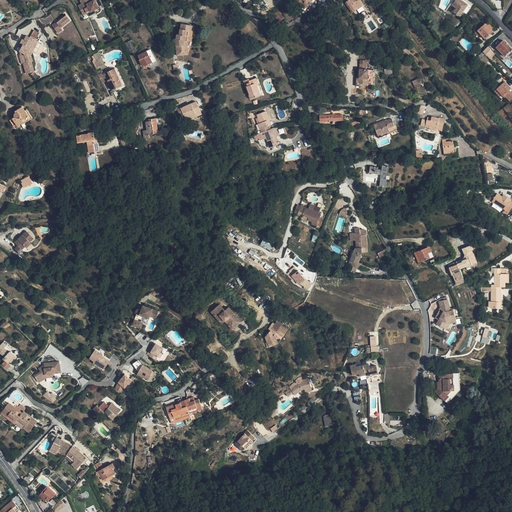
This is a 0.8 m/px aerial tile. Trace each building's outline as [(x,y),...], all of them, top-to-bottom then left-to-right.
[(91,12),(95,10),(99,8),(98,7),(103,5),(100,0),(94,0),(91,2),(90,0),(80,0),(82,4),(78,6),(83,15),(87,13),(90,11),(91,12)] [(295,0),(296,0),(304,9),(308,5),(310,7),(317,1),(316,0),(295,0)] [(357,1),(356,0),(349,0),(347,2),(354,12),(358,9),(361,13),(365,10),(358,0),(357,1)] [(452,12),(460,17),(468,5),(461,0),(455,0),(451,5),(455,8),(452,12)] [(116,8),(122,21),(128,18),(123,5),(116,8)] [(273,14),(279,22),(285,18),(278,10),(273,14)] [(67,15),(57,22),(61,28),(70,21),(67,15)] [(57,22),(52,26),(57,33),(62,30),(61,28),(57,22)] [(176,42),(177,52),(185,52),(184,41),(187,41),(188,37),(190,37),(192,25),(181,23),(179,35),(177,34),(176,39),(175,39),(174,40),(174,41),(174,42),(175,42),(176,42)] [(488,26),(486,23),(478,30),(481,34),(486,39),(494,32),(492,30),(488,26)] [(34,30),(31,36),(36,39),(40,33),(34,30)] [(36,39),(31,36),(30,37),(27,35),(24,40),(23,39),(20,43),(24,44),(20,51),(24,54),(26,62),(25,63),(26,67),(25,68),(26,74),(34,71),(32,61),(33,61),(31,54),(30,50),(33,45),(36,39)] [(185,52),(177,52),(177,55),(188,54),(187,41),(184,41),(185,52)] [(506,44),(503,41),(496,47),(506,57),(511,50),(511,48),(509,45),(509,46),(506,44)] [(145,52),(138,55),(143,65),(144,64),(145,66),(156,61),(150,50),(145,52)] [(473,65),(478,57),(474,55),(469,63),(473,65)] [(101,57),(96,59),(101,70),(106,67),(101,57)] [(114,68),(108,71),(111,78),(116,87),(122,84),(114,68)] [(373,70),(366,69),(360,69),(359,78),(359,83),(356,82),(356,86),(363,86),(363,84),(367,84),(368,79),(368,76),(373,76),(373,70)] [(111,78),(108,71),(98,76),(102,83),(108,80),(111,78)] [(111,78),(108,80),(113,90),(116,88),(116,87),(111,78)] [(256,86),(253,79),(249,80),(249,79),(243,81),(250,99),(261,95),(257,86),(256,86)] [(505,87),(502,84),(497,89),(505,98),(506,97),(511,102),(511,100),(511,92),(509,89),(506,86),(505,87)] [(177,110),(182,120),(201,112),(196,101),(181,108),(178,109),(177,109),(177,110)] [(177,109),(178,109),(176,105),(168,108),(171,113),(177,110),(177,109)] [(13,118),(17,124),(18,126),(21,124),(22,125),(33,118),(27,109),(25,111),(22,107),(15,111),(16,113),(15,114),(15,115),(15,116),(15,117),(13,118)] [(258,124),(260,129),(263,128),(269,126),(267,120),(269,119),(268,115),(266,111),(257,115),(258,117),(260,123),(258,124)] [(201,112),(182,120),(183,122),(202,114),(201,112)] [(425,127),(430,128),(436,129),(442,131),(445,119),(439,117),(439,118),(432,117),(432,118),(427,117),(427,120),(425,127)] [(152,121),(149,121),(146,122),(147,130),(143,131),(144,139),(150,138),(149,134),(158,133),(156,118),(151,119),(152,121)] [(395,129),(391,118),(374,125),(377,134),(384,131),(384,133),(389,131),(395,129)] [(263,128),(266,138),(270,148),(278,145),(276,142),(278,141),(277,136),(273,128),(271,129),(269,126),(263,128)] [(77,136),(78,143),(88,141),(90,153),(100,151),(98,139),(95,140),(94,132),(88,133),(89,134),(77,136)] [(451,145),(454,145),(453,141),(443,143),(443,149),(451,148),(451,145)] [(382,165),(382,169),(381,172),(381,175),(383,175),(387,175),(388,176),(389,166),(382,165)] [(377,174),(378,171),(378,169),(378,167),(370,166),(369,173),(377,174)] [(20,180),(23,186),(32,181),(29,176),(20,180)] [(388,179),(386,179),(383,178),(380,178),(379,186),(386,187),(388,179)] [(492,202),(506,210),(504,213),(507,215),(511,207),(511,202),(511,200),(504,194),(502,196),(497,193),(492,202)] [(342,194),(338,200),(344,204),(348,199),(342,194)] [(311,224),(316,226),(321,215),(319,213),(319,212),(312,209),(312,210),(308,208),(305,207),(301,206),(297,214),(301,216),(302,215),(309,218),(308,220),(312,222),(311,224)] [(341,208),(339,214),(346,217),(348,210),(341,208)] [(354,251),(350,263),(349,264),(350,265),(348,270),(354,273),(356,267),(358,262),(362,253),(362,252),(367,252),(366,235),(360,235),(360,230),(360,227),(355,228),(355,232),(350,233),(350,241),(356,240),(356,247),(355,248),(355,249),(354,250),(354,251)] [(25,247),(30,242),(34,238),(26,231),(14,242),(18,246),(15,249),(20,254),(23,251),(22,249),(25,247)] [(270,251),(275,243),(264,237),(260,245),(270,251)] [(473,249),(471,244),(463,248),(465,253),(465,255),(465,256),(465,257),(464,258),(463,259),(462,260),(449,265),(452,272),(454,271),(458,280),(464,277),(461,268),(476,262),(472,253),(470,250),(473,249)] [(421,262),(427,259),(430,258),(428,253),(432,252),(430,246),(421,250),(417,252),(421,262)] [(495,273),(495,287),(501,287),(505,287),(505,282),(506,274),(500,274),(500,270),(500,268),(495,268),(495,273)] [(296,271),(291,280),(304,288),(310,278),(307,277),(296,271)] [(501,287),(495,287),(492,287),(482,286),(482,292),(492,291),(491,302),(489,301),(489,308),(499,308),(499,302),(501,302),(501,287)] [(448,299),(440,301),(441,307),(436,317),(440,319),(438,324),(444,327),(448,320),(456,318),(454,310),(451,311),(448,299)] [(268,307),(273,313),(279,309),(273,303),(268,307)] [(232,315),(234,313),(229,307),(225,310),(220,304),(211,311),(220,321),(223,318),(225,321),(232,329),(239,323),(232,315)] [(137,313),(133,325),(141,328),(143,323),(147,324),(150,316),(156,318),(159,311),(143,305),(141,310),(139,309),(136,311),(135,313),(137,313)] [(241,322),(234,313),(232,315),(239,323),(241,322)] [(457,321),(456,318),(448,320),(444,327),(446,329),(450,323),(457,321)] [(279,338),(288,326),(279,319),(271,330),(266,337),(270,347),(279,343),(276,335),(279,338)] [(288,326),(279,338),(281,339),(290,327),(288,326)] [(484,328),(481,343),(489,344),(490,339),(487,338),(488,329),(484,328)] [(4,348),(5,346),(6,346),(2,342),(0,344),(0,352),(4,357),(9,361),(11,363),(17,357),(10,350),(9,352),(4,348)] [(162,347),(155,343),(150,352),(151,352),(150,355),(156,359),(157,355),(159,356),(162,352),(160,351),(162,347)] [(90,357),(95,360),(98,362),(97,364),(105,369),(111,360),(103,355),(104,354),(96,349),(90,357)] [(137,374),(148,380),(154,371),(143,364),(142,366),(138,360),(133,364),(139,372),(137,374)] [(8,363),(5,361),(1,364),(6,369),(10,365),(8,363)] [(34,375),(38,381),(46,376),(46,374),(55,373),(61,372),(60,361),(48,363),(48,365),(44,365),(43,366),(39,369),(41,372),(34,375)] [(356,364),(350,366),(353,377),(366,374),(366,375),(372,373),(373,375),(379,373),(377,365),(370,367),(369,364),(356,367),(356,364)] [(46,376),(38,381),(39,382),(46,378),(55,377),(55,373),(46,374),(46,376)] [(435,392),(448,403),(460,390),(459,373),(440,374),(440,382),(438,382),(439,388),(435,392)] [(118,383),(115,389),(121,393),(124,387),(125,387),(128,384),(131,386),(135,382),(125,374),(118,383)] [(311,387),(308,379),(302,381),(303,383),(298,384),(285,393),(288,397),(293,393),(294,395),(302,389),(304,389),(311,387)] [(57,397),(47,391),(43,396),(53,403),(57,397)] [(193,394),(194,397),(195,400),(199,398),(204,397),(202,391),(193,394)] [(168,411),(170,418),(174,416),(175,419),(190,414),(189,413),(202,408),(199,398),(195,400),(194,397),(190,398),(191,403),(182,406),(181,403),(176,404),(177,408),(172,409),(168,411)] [(166,406),(168,411),(172,409),(177,408),(176,404),(181,403),(182,406),(191,403),(190,398),(166,406)] [(9,402),(2,411),(8,416),(9,415),(17,421),(18,419),(23,413),(15,407),(9,402)] [(110,406),(104,402),(100,406),(98,404),(93,409),(99,414),(100,413),(102,415),(104,412),(113,419),(121,410),(112,403),(110,406)] [(16,405),(15,407),(23,413),(24,411),(26,408),(21,404),(19,406),(16,405)] [(8,416),(2,411),(1,414),(14,424),(17,421),(9,415),(8,416)] [(23,413),(18,419),(26,425),(32,429),(38,421),(24,411),(23,413)] [(174,416),(170,418),(172,423),(191,417),(190,415),(190,414),(175,419),(174,416)] [(329,414),(322,416),(325,427),(332,425),(329,414)] [(390,415),(390,424),(403,425),(404,416),(390,415)] [(32,429),(26,425),(23,428),(29,433),(32,429)] [(258,441),(250,435),(238,450),(244,455),(246,451),(248,453),(258,441)] [(67,455),(73,446),(56,437),(50,450),(57,453),(58,451),(67,455)] [(260,443),(258,441),(248,453),(246,456),(255,454),(255,449),(260,443)] [(87,458),(73,446),(67,455),(74,461),(72,463),(72,464),(78,469),(83,462),(87,458)] [(118,455),(122,460),(125,457),(121,453),(119,454),(116,450),(116,451),(113,447),(112,447),(118,455)] [(65,457),(72,463),(74,461),(67,455),(65,457)] [(95,464),(99,471),(103,468),(100,462),(95,464)] [(113,463),(103,468),(99,471),(101,476),(103,479),(106,478),(112,475),(115,473),(113,468),(115,467),(113,463)] [(77,475),(81,478),(86,472),(84,470),(83,469),(77,475)] [(48,485),(43,491),(44,492),(48,488),(55,494),(54,495),(55,496),(59,493),(51,485),(50,486),(48,485)] [(43,497),(45,499),(47,501),(51,497),(52,498),(54,495),(55,494),(48,488),(44,492),(43,491),(39,495),(42,498),(43,497)] [(17,505),(13,500),(2,509),(4,511),(16,511),(13,508),(17,505)]
